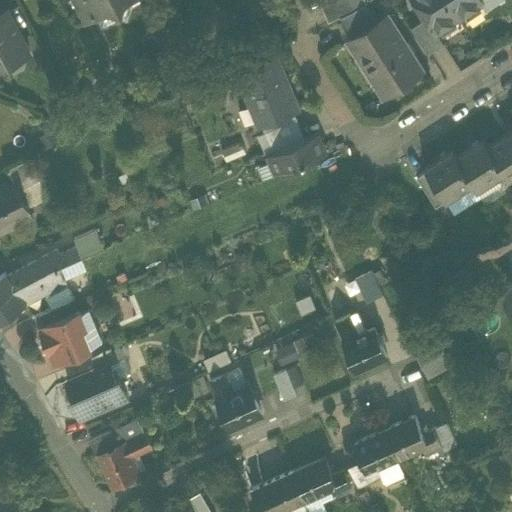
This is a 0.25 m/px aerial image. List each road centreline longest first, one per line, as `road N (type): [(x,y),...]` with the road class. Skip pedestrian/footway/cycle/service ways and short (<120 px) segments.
road 1 (residential): [(98,504),(407,368)]
road 2 (residential): [(98,504),(0,351)]
